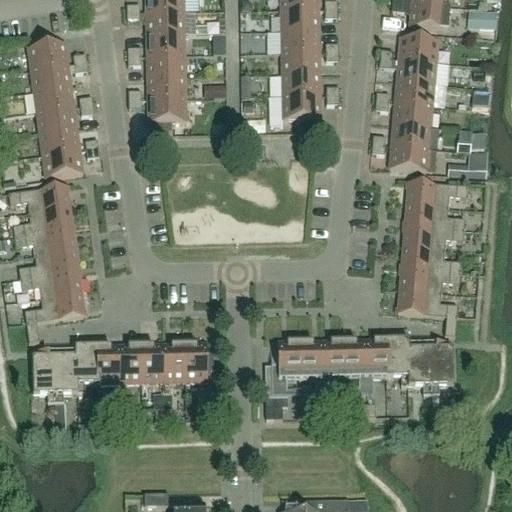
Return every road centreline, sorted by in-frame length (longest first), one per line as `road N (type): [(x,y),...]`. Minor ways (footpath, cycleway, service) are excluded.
road 1 (residential): [(359,0),(332,269),(319,276),(234,276)]
road 2 (residential): [(234,276),(154,275),(136,261),(93,0)]
road 3 (residential): [(239,466),(234,276)]
